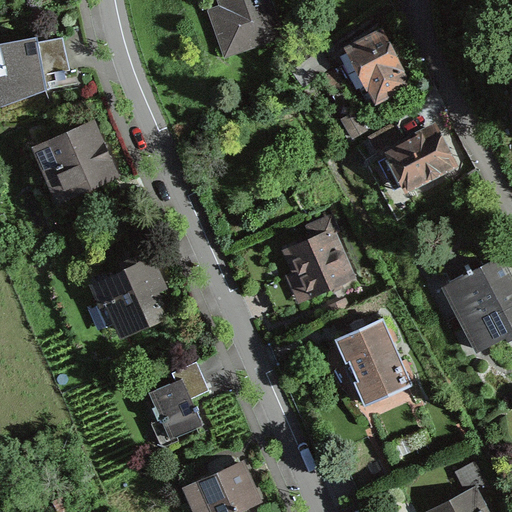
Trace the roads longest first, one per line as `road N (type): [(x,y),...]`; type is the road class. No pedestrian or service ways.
road 1 (residential): [(324,511),(165,160),(104,0)]
road 2 (residential): [(419,0),(436,65),(511,197)]
